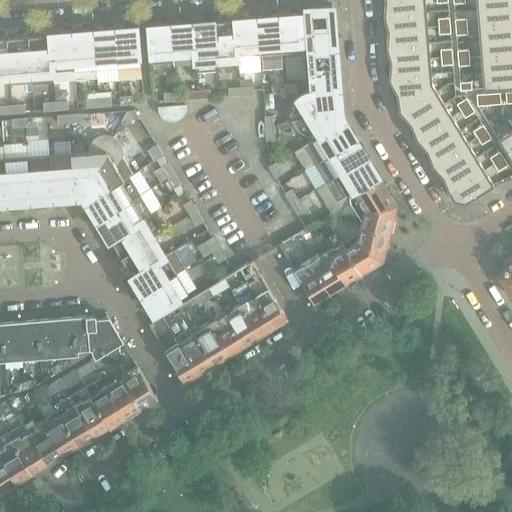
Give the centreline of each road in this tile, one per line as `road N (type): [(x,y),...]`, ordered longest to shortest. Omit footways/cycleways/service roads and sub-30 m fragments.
road 1 (residential): [(357,0),(366,104),(453,245)]
road 2 (residential): [(17,511),(181,411)]
road 3 (residential): [(312,329),(453,245)]
road 4 (residential): [(181,411),(312,329)]
road 5 (residential): [(181,411),(107,290)]
road 6 (residential): [(107,290),(63,232),(0,237)]
